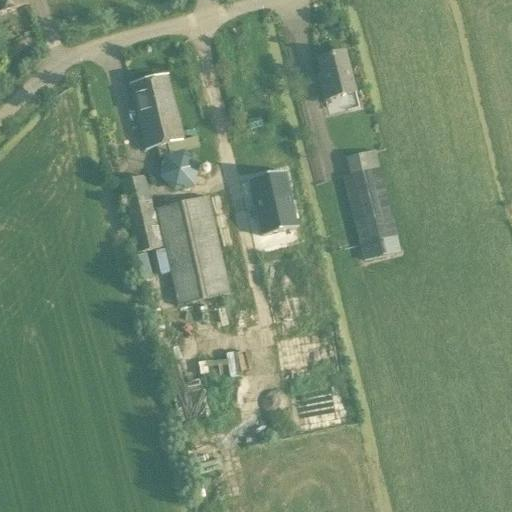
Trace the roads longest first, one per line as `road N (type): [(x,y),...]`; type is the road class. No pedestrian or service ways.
road 1 (track): [(264,358),(202,42),(211,20),(205,0)]
road 2 (residential): [(0,125),(60,65),(289,0)]
